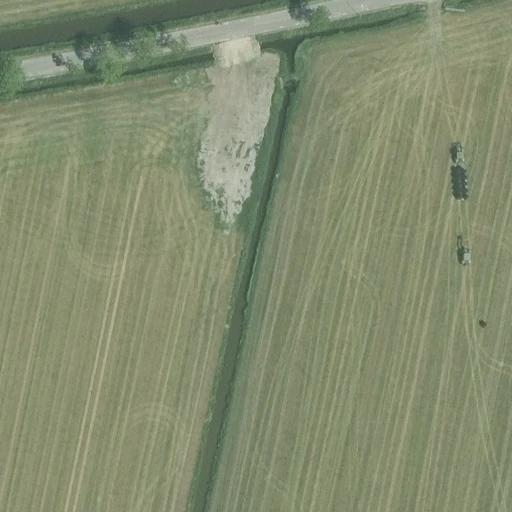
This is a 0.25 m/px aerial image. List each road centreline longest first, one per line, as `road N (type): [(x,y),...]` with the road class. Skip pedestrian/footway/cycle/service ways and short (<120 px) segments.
road 1 (track): [(430,0),(443,55),(377,98),(315,157),(231,511)]
road 2 (tertiary): [(0,78),(406,0)]
